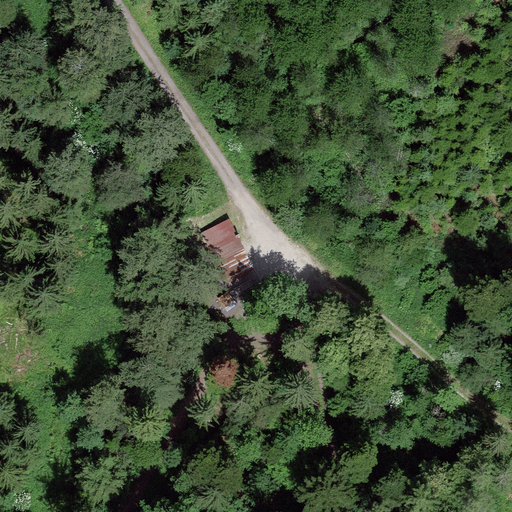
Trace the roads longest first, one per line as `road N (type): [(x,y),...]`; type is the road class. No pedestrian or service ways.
road 1 (track): [(343,511),(285,250),(178,103),(117,0)]
road 2 (track): [(285,250),(126,511)]
